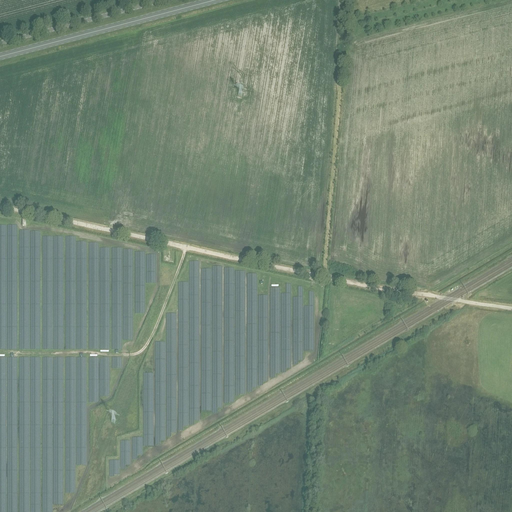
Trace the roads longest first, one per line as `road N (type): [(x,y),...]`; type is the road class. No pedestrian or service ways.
road 1 (track): [(511,308),(330,280),(0,208)]
road 2 (primary): [(0,56),(214,0)]
road 3 (unclassified): [(0,42),(163,0)]
